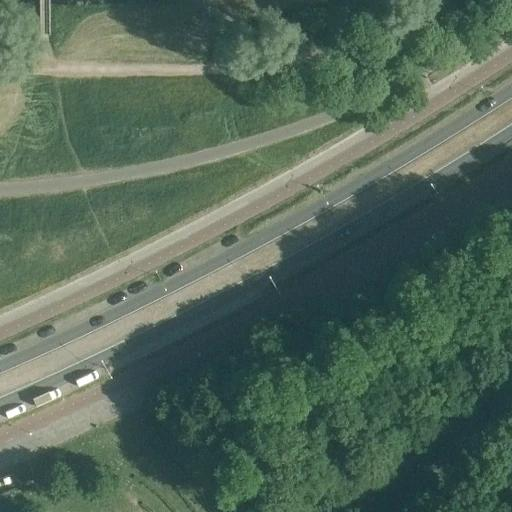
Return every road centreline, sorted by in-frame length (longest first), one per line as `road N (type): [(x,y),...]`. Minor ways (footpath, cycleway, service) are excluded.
road 1 (secondary): [(511,90),(315,209),(0,366)]
road 2 (secondary): [(0,403),(261,277),(511,130)]
